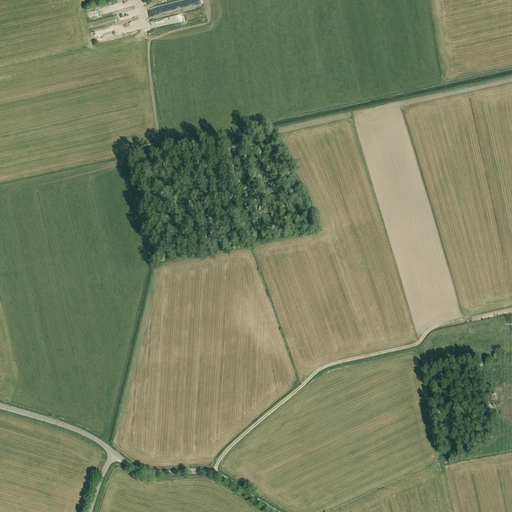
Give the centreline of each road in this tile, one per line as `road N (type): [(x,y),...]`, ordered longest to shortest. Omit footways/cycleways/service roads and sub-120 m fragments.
road 1 (unclassified): [(274,511),(212,473),(148,473),(114,454)]
road 2 (unclassified): [(114,454),(67,426),(0,406)]
